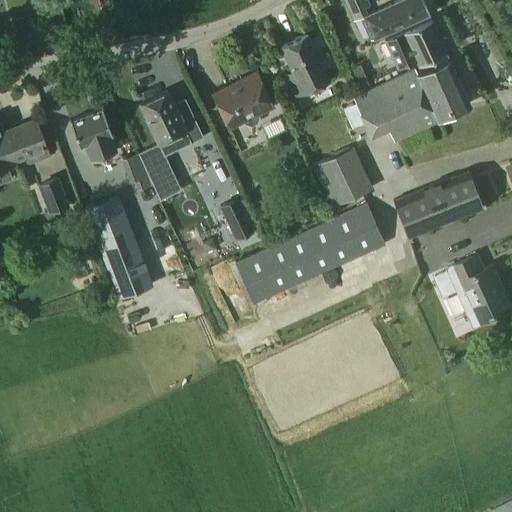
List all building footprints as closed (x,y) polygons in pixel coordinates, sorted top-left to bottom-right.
[(343,0),(353,21),(355,21),(367,15),(363,8),(369,6),(366,0),(343,0)] [(369,36),(371,40),(429,14),(422,0),(400,0),(367,15),(355,21),(363,39),(369,36)] [(418,64),(447,51),(431,16),(387,36),(399,64),(415,57),(418,64)] [(294,96),(328,81),(306,35),(280,47),(293,73),(285,77),(294,96)] [(437,117),(469,103),(449,58),(415,73),(414,70),(355,98),(371,133),(387,125),(394,140),(438,120),(437,117)] [(256,72),(213,92),(219,105),(217,110),(221,117),(225,118),(230,127),(243,121),(245,124),(251,126),(257,123),(260,116),(258,114),(273,107),(256,72)] [(163,155),(203,136),(185,98),(172,104),(167,91),(139,104),(157,143),(163,155)] [(102,108),(69,120),(79,145),(85,143),(91,159),(116,150),(110,134),(111,133),(102,108)] [(28,163),(49,156),(36,120),(2,133),(0,126),(0,167),(26,158),(28,163)] [(179,189),(163,155),(157,143),(137,152),(159,198),(179,189)] [(334,155),(311,165),(330,207),(372,188),(353,146),(334,155)] [(407,240),(427,232),(483,208),(469,171),(393,200),(407,240)] [(69,205),(58,176),(37,184),(48,213),(69,205)] [(152,285),(118,195),(84,207),(119,297),(152,285)] [(219,205),(235,240),(257,230),(240,195),(219,205)] [(253,303),(384,244),(365,202),(234,261),(253,303)] [(476,254),(447,267),(459,294),(474,326),(481,322),(511,308),(492,264),(483,269),(476,254)] [(511,511),(511,501),(507,504),(494,510),(495,511),(511,511)]
